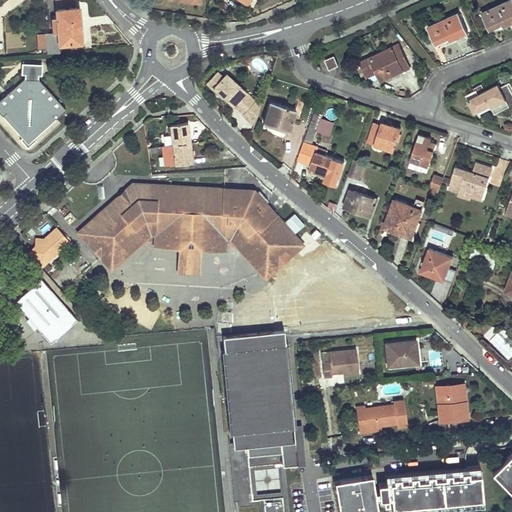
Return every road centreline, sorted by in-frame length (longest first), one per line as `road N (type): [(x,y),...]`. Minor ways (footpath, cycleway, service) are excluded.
road 1 (residential): [(511,388),(254,160),(174,71)]
road 2 (unclassified): [(458,453),(310,473),(315,511)]
road 3 (residential): [(290,26),(306,71),(425,115)]
road 4 (tertiary): [(35,186),(160,69)]
